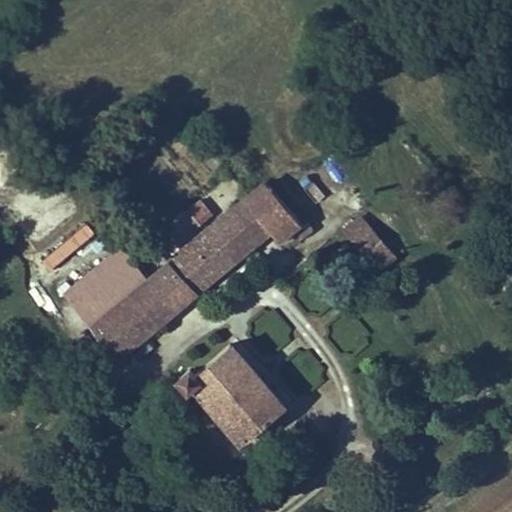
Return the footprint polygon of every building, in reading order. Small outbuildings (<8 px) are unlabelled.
[(115,358),(271,228),(280,239),(296,227),(301,223),(266,182),(146,281),(93,325),(93,326),(115,358)] [(201,199),(179,219),(193,233),(214,214),(201,199)] [(314,232),(306,220),(301,223),(296,227),(303,239),(314,232)] [(50,272),(98,237),(89,225),(41,260),(50,272)] [(365,263),(375,248),(359,237),(349,252),(365,263)] [(382,274),(392,259),(375,248),(365,263),(382,274)] [(93,325),(146,281),(119,249),(66,292),(93,325)] [(284,407),(231,343),(194,374),(189,368),(178,377),(188,388),(193,384),(243,442),(284,407)]
